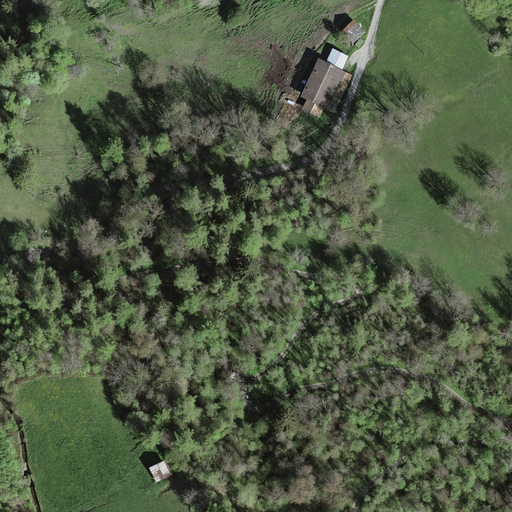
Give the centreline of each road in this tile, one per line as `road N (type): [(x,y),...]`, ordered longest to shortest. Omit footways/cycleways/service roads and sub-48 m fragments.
road 1 (track): [(511,422),(409,372),(382,368),(294,389),(256,408),(252,391),(303,326),(321,309),(363,298),(361,279),(294,275),(252,257),(86,280),(39,264),(33,252)]
road 2 (track): [(360,511),(375,482),(432,444),(511,436)]
